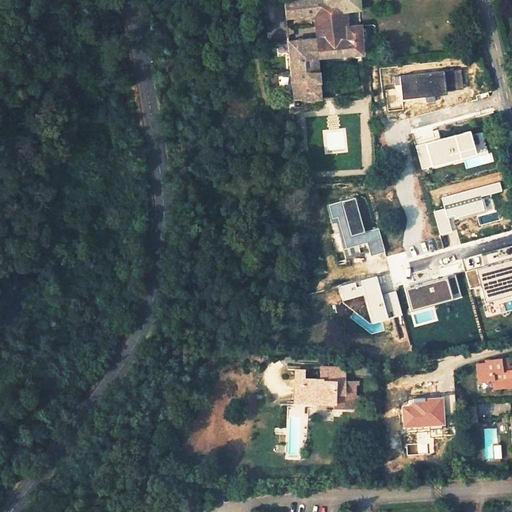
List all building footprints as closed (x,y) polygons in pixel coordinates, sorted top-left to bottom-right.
[(324,0),(307,0),(285,2),(286,17),(313,14),(325,13),(324,0)] [(359,9),(358,0),(324,0),(325,13),(346,10),(359,9)] [(313,14),(315,39),(345,37),(345,26),(346,26),(346,10),(325,13),(313,14)] [(287,40),(292,106),(298,105),(298,101),(326,99),(324,61),(361,59),(360,25),(346,26),(345,26),(345,37),(315,39),(287,40)] [(485,361),(485,364),(476,365),(478,381),(492,380),(493,388),(511,385),(511,366),(504,367),(503,359),(485,361)] [(341,366),(325,365),(325,376),(341,376),(341,366)] [(301,375),(294,375),(293,404),(324,404),(324,408),(351,409),(352,384),(341,384),(341,376),(325,376),(324,378),(319,378),(319,373),(301,373),(301,375)] [(461,403),(463,416),(473,415),(475,414),(474,402),(461,403)] [(463,416),(464,424),(474,422),(473,415),(463,416)]
